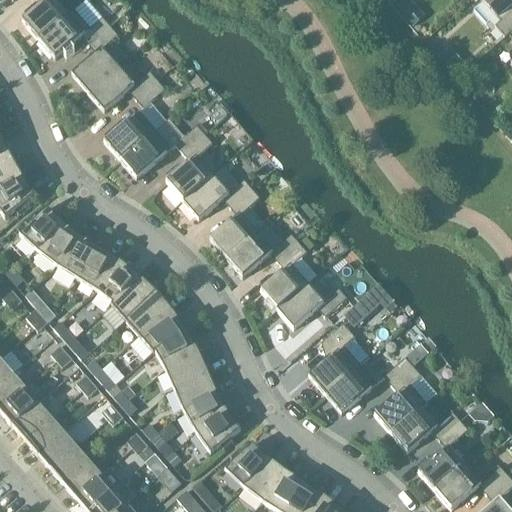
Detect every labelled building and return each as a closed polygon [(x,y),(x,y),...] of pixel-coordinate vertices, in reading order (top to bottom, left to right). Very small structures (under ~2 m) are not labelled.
[(50,0),(22,25),(38,44),(68,18),(52,0),(50,0)] [(407,0),(406,0),(395,10),(403,19),(415,9),(407,0)] [(494,28),(504,40),(511,32),(511,0),(487,0),(483,4),(500,24),(494,28)] [(81,40),(88,48),(110,29),(102,20),(90,31),(74,13),(68,18),(38,44),(55,63),(81,40)] [(71,77),(88,96),(118,70),(102,52),(118,38),(110,29),(88,48),(95,57),(71,77)] [(457,61),(447,70),(456,81),(467,72),(457,61)] [(118,70),(88,96),(104,115),(128,94),(136,103),(158,83),(150,74),(134,88),(118,70)] [(166,92),(158,83),(136,103),(144,112),(166,92)] [(103,145),(120,164),(155,133),(139,114),(103,145)] [(200,126),(197,129),(204,137),(208,134),(200,126)] [(175,148),(182,157),(204,137),(197,129),(175,148)] [(155,133),(120,164),(136,183),(172,152),(155,133)] [(166,186),(182,205),(212,179),(196,160),(212,147),(204,137),(182,157),(190,165),(166,186)] [(0,143),(0,167),(12,161),(4,142),(0,143)] [(0,167),(0,193),(22,180),(12,161),(0,167)] [(222,203),(230,211),(252,192),(244,183),(228,197),(212,179),(182,205),(198,224),(222,203)] [(22,180),(0,193),(0,214),(5,221),(15,213),(18,217),(28,210),(25,205),(35,197),(22,180)] [(209,243),(226,262),(256,236),(240,218),(260,201),(252,192),(230,211),(237,219),(209,243)] [(19,238),(38,256),(63,226),(47,211),(37,220),(34,216),(25,225),(28,229),(19,238)] [(38,256),(58,271),(79,239),(63,226),(38,256)] [(270,257),(277,265),(299,246),(291,237),(272,254),(256,236),(226,262),(242,281),(270,257)] [(58,271),(79,284),(97,250),(79,239),(58,271)] [(284,274),(260,295),(277,314),(307,287),(291,269),(300,261),(307,255),(299,246),(277,265),(284,274)] [(79,284),(96,295),(118,263),(97,250),(79,284)] [(96,295),(112,306),(113,307),(138,277),(118,263),(96,295)] [(1,272),(9,281),(16,274),(8,265),(1,272)] [(16,274),(9,281),(17,290),(24,283),(16,274)] [(111,308),(125,325),(156,295),(138,277),(113,307),(112,306),(111,308)] [(307,287),(277,314),(293,332),(317,312),(325,320),(347,301),(339,292),(323,306),(307,287)] [(380,289),(369,299),(377,308),(388,298),(380,289)] [(0,299),(0,300),(6,307),(16,298),(10,291),(0,299)] [(125,325),(139,340),(172,313),(156,295),(125,325)] [(16,298),(6,307),(12,314),(22,305),(16,298)] [(32,308),(36,312),(40,317),(48,311),(40,301),(32,308)] [(364,322),(354,310),(345,318),(355,330),(364,322)] [(40,317),(42,319),(48,326),(56,320),(48,311),(40,317)] [(26,321),(32,328),(42,319),(40,317),(36,312),(26,321)] [(153,357),(155,356),(155,355),(187,334),(172,313),(139,340),(153,357)] [(42,319),(32,328),(38,335),(48,326),(42,319)] [(325,399),(360,368),(369,360),(353,342),(355,341),(347,331),(325,351),(332,359),(308,380),(325,399)] [(59,339),(67,348),(74,341),(66,332),(59,339)] [(155,355),(155,356),(165,373),(199,355),(187,334),(155,355)] [(74,341),(67,348),(75,357),(82,350),(74,341)] [(427,341),(426,342),(420,346),(427,355),(433,350),(434,349),(427,341)] [(50,357),(56,364),(66,356),(60,349),(50,357)] [(165,373),(173,392),(209,378),(199,355),(165,373)] [(66,356),(56,364),(62,371),(72,363),(66,356)] [(383,380),(391,389),(413,370),(405,361),(383,380)] [(0,362),(0,388),(13,377),(0,363),(0,362)] [(86,370),(94,379),(102,372),(94,363),(86,370)] [(360,368),(325,399),(341,418),(377,387),(360,368)] [(374,418),(390,437),(426,406),(410,388),(421,379),(413,370),(391,389),(398,397),(374,418)] [(102,372),(94,379),(102,388),(109,382),(102,372)] [(0,388),(0,413),(25,392),(13,377),(0,388)] [(75,387),(81,394),(91,385),(85,378),(75,387)] [(173,392),(183,414),(217,397),(209,378),(173,392)] [(91,385),(81,394),(88,400),(98,392),(91,385)] [(0,413),(0,415),(12,429),(38,406),(25,392),(0,413)] [(113,401),(121,410),(129,404),(121,395),(113,401)] [(183,414),(195,436),(228,415),(217,397),(183,414)] [(129,404),(121,410),(129,419),(137,413),(129,404)] [(12,429),(24,444),(51,421),(38,406),(12,429)] [(431,435),(438,443),(460,424),(452,415),(437,429),(422,412),(427,407),(426,406),(390,437),(407,456),(431,435)] [(101,416),(107,423),(117,414),(111,407),(101,416)] [(117,414),(107,423),(113,430),(123,421),(117,414)] [(228,415),(195,436),(210,457),(220,449),(224,453),(234,445),(230,441),(240,433),(228,415)] [(24,444),(37,458),(63,435),(51,421),(24,444)] [(445,452),(418,476),(434,495),(464,468),(475,459),(459,441),(468,433),(460,424),(438,443),(445,452)] [(142,434),(150,443),(158,437),(150,428),(142,434)] [(37,458),(50,473),(76,450),(63,435),(37,458)] [(126,444),(132,451),(142,443),(136,436),(126,444)] [(158,437),(150,443),(158,452),(165,446),(158,437)] [(142,443),(132,451),(138,458),(148,450),(142,443)] [(225,473),(243,491),(268,461),(252,446),(243,455),(239,452),(230,460),(234,464),(225,473)] [(50,473),(62,487),(89,464),(76,450),(50,473)] [(173,455),(166,461),(174,470),(181,464),(173,455)] [(243,491),(263,506),(285,474),(268,461),(243,491)] [(62,487),(75,502),(101,479),(89,464),(62,487)] [(151,473),(157,480),(167,471),(161,464),(151,473)] [(452,511),(478,489),(485,498),(508,478),(500,469),(480,487),(464,468),(434,495),(449,511),(452,511)] [(83,511),(92,511),(114,493),(122,486),(110,471),(101,479),(75,502),(83,511)] [(167,471),(157,480),(163,487),(173,478),(167,471)] [(196,481),(189,472),(181,479),(188,487),(196,481)] [(263,506),(272,511),(287,511),(302,485),(285,474),(263,506)] [(493,506),(485,511),(509,511),(507,510),(507,509),(508,509),(508,508),(509,508),(509,507),(509,506),(510,506),(510,505),(510,504),(510,503),(511,503),(511,502),(511,501),(511,500),(510,499),(510,498),(510,497),(509,496),(509,495),(508,494),(511,490),(511,483),(508,478),(485,498),(493,506)] [(200,485),(193,492),(200,500),(207,493),(200,485)] [(287,511),(313,511),(324,498),(302,485),(287,511)] [(92,511),(121,511),(127,508),(114,493),(92,511)] [(187,493),(177,502),(184,510),(185,511),(195,511),(200,508),(194,501),(187,493)] [(313,511),(341,511),(324,498),(313,511)] [(219,511),(222,510),(214,501),(206,508),(210,511),(219,511)]
